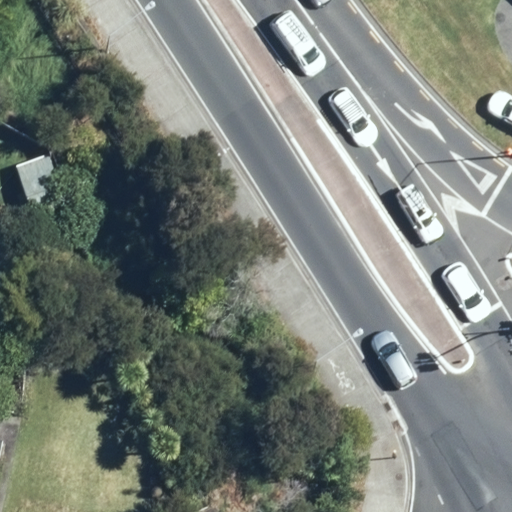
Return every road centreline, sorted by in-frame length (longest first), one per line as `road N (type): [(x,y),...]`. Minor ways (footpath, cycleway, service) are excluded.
road 1 (primary): [(488,511),(364,287),(189,0)]
road 2 (primary): [(294,5),(511,354)]
road 3 (primary): [(294,5),(424,138),(511,197)]
